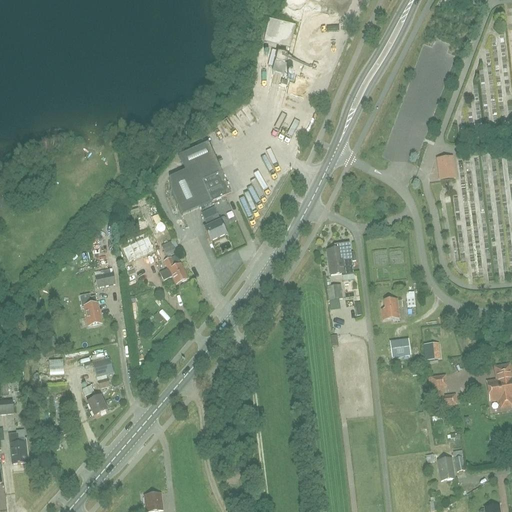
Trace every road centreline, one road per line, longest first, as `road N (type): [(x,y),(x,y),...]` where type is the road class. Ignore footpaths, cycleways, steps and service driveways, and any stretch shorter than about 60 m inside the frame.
road 1 (primary): [(67,511),(252,293),(334,152)]
road 2 (residential): [(511,310),(444,298),(424,263),(407,197),(334,152)]
road 3 (primary): [(334,152),(412,0)]
